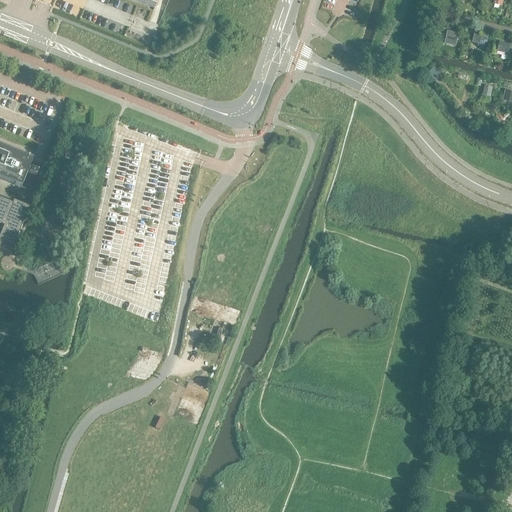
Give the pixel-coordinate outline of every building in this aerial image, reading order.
[(132,0),(154,9),(157,0),(132,0)] [(445,44),(456,47),(459,34),(448,31),(445,44)] [(473,42),(480,43),(479,45),(484,46),(485,42),(486,42),(487,38),(475,35),(473,42)] [(508,54),(510,46),(500,43),(498,51),(508,54)] [(0,179),(21,188),(27,173),(35,177),(37,172),(36,171),(61,108),(6,86),(0,99),(0,132),(39,148),(32,165),(30,164),(32,159),(24,156),(24,157),(0,147),(0,248),(11,253),(29,207),(13,201),(12,203),(0,198),(0,179)] [(489,101),(491,93),(481,91),(479,99),(489,101)] [(11,353),(5,358),(9,362),(15,357),(11,353)]
